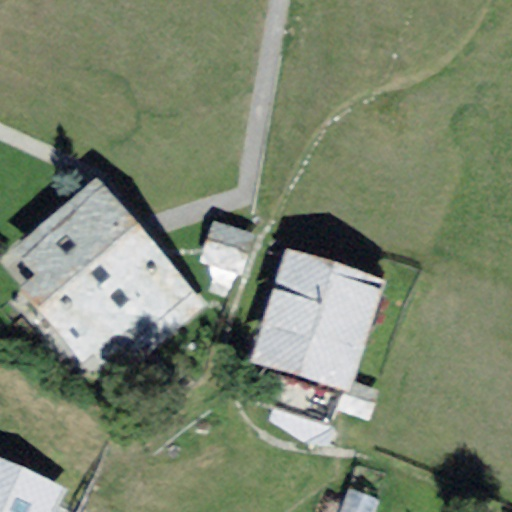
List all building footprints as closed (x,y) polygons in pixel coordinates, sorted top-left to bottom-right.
[(199,311),(86,185),(0,261),(0,271),(107,392),(199,311)] [(249,212),(203,197),(190,238),(235,253),(249,212)] [(288,227),(247,349),(348,383),(389,261),(288,227)] [(0,511),(41,511),(48,498),(0,474),(0,511)] [(372,511),(377,500),(347,489),(338,511),(372,511)]
